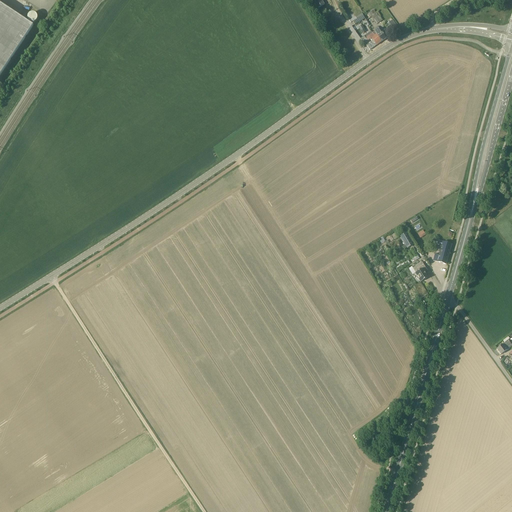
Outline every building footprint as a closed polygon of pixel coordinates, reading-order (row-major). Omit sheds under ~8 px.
[(321,0),(312,0),(317,9),(324,5),(321,0)] [(0,76),(34,25),(0,3),(0,76)] [(378,12),(376,13),(371,17),(374,20),(377,25),(383,20),(380,17),(381,16),(378,12)] [(30,14),(29,22),(37,23),(38,15),(30,14)] [(353,22),(355,25),(365,19),(363,15),(353,22)] [(376,30),(373,33),(375,36),(377,35),(382,42),(387,38),(378,26),(375,29),(376,30)] [(377,45),(382,42),(377,35),(375,36),(373,33),(372,31),(369,33),(364,37),(361,39),(365,44),(365,43),(370,50),(377,45)] [(400,236),(407,248),(414,245),(406,233),(400,236)] [(446,264),(452,245),(443,242),(437,240),(434,238),(430,246),(434,249),(436,244),(442,246),(439,257),(435,256),(434,261),(446,264)] [(419,279),(421,282),(428,278),(424,271),(427,270),(423,264),(417,268),(419,271),(416,273),(417,275),(417,276),(416,277),(418,279),(419,280),(419,279)] [(413,287),(420,299),(428,294),(421,282),(413,287)] [(501,355),(507,350),(511,346),(511,345),(510,344),(508,341),(497,350),(501,355)]
